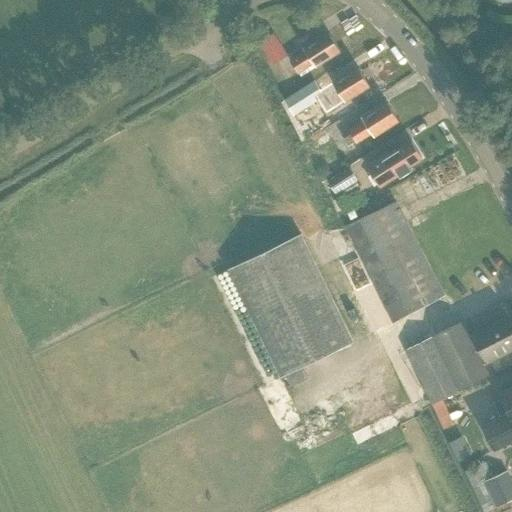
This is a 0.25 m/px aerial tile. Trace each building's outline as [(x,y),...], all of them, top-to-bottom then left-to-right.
[(287,53),(274,33),(260,41),(273,62),(287,53)] [(316,66),(341,50),(331,34),(305,50),(307,52),(292,62),(299,73),(314,63),(316,66)] [(345,101),(370,85),(360,68),(334,84),(336,87),(321,96),(328,108),(343,98),(345,101)] [(299,120),(314,111),(301,90),(286,100),(299,120)] [(374,135),(399,119),(389,103),(364,119),(365,121),(350,131),(357,143),(373,133),(374,135)] [(330,141),(324,130),(310,138),(316,149),(330,141)] [(382,187),(400,175),(402,178),(413,170),(412,167),(424,159),(413,141),(389,156),(388,154),(369,167),(382,187)] [(359,178),(350,165),(327,179),(335,192),(359,178)] [(395,322),(446,297),(398,201),(347,227),(395,322)] [(287,377),(356,343),(302,235),(233,270),(287,377)] [(511,349),(511,320),(510,316),(471,336),(464,321),(408,350),(436,403),(491,374),(485,364),(511,349)] [(511,386),(500,393),(502,398),(494,402),(501,417),(483,427),(495,450),(511,441),(511,386)] [(493,476),(486,461),(465,471),(485,511),(498,506),(485,480),(493,476)]
